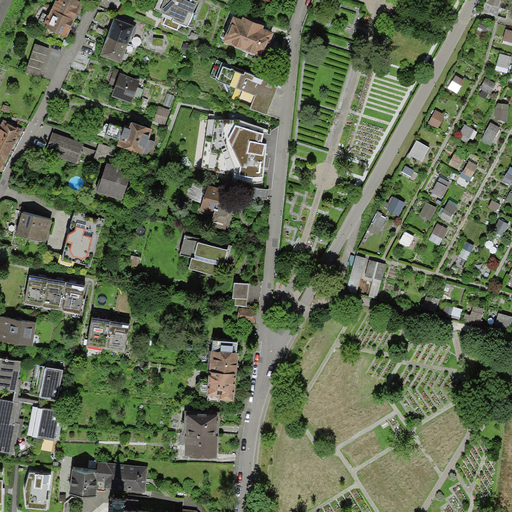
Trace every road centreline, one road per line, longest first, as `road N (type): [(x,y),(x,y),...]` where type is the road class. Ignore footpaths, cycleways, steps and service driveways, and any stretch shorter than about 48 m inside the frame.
road 1 (residential): [(474,0),(260,384)]
road 2 (residential): [(304,0),(260,384)]
road 3 (residential): [(0,184),(105,0)]
road 4 (residential): [(260,384),(244,511)]
